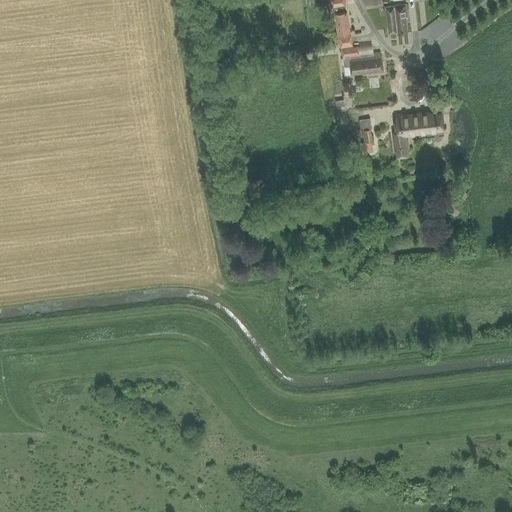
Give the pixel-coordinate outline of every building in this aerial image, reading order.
[(338,35),(350,33),(344,0),(330,0),(332,8),(334,8),(338,35)] [(405,11),(407,10),(406,4),(384,7),(388,34),(398,33),(398,34),(408,33),(405,11)] [(339,45),(352,43),(351,34),(338,36),(339,45)] [(358,47),(342,49),(343,57),(349,56),(351,75),(383,71),(381,52),(373,53),(360,55),(358,47)] [(297,71),(309,68),(308,61),(296,64),(297,71)] [(416,133),(443,129),(441,112),(422,115),(421,113),(403,115),(402,114),(396,115),(398,132),(394,132),(397,157),(408,156),(406,135),(416,134),(416,133)] [(374,145),(372,129),(370,118),(360,120),(361,131),(363,130),(365,142),(367,142),(369,152),(374,151),(373,145),(374,145)]
